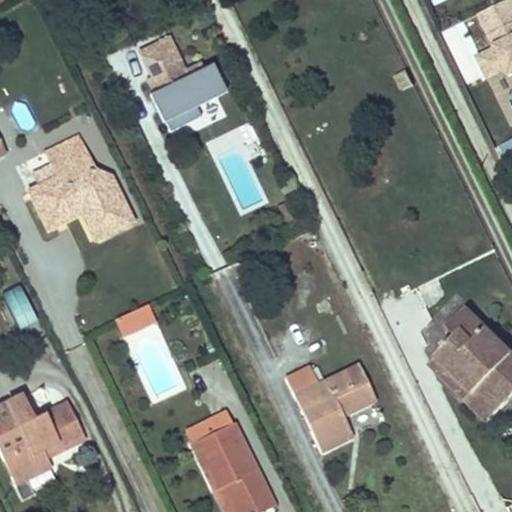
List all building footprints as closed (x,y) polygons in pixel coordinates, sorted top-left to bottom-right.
[(477,56),(489,80),(506,71),(510,78),(511,76),(511,0),(510,0),(466,22),(482,54),(477,56)] [(217,99),(200,65),(184,73),(168,40),(139,54),(151,79),(146,81),(156,101),(161,99),(165,108),(158,111),(169,133),(200,118),(195,109),(217,99)] [(400,88),(411,83),(404,68),(394,73),(400,88)] [(57,176),(37,186),(51,214),(77,202),(83,214),(95,237),(131,219),(119,194),(111,198),(97,172),(79,136),(45,152),(57,176)] [(506,161),(511,157),(511,139),(499,147),(506,161)] [(110,176),(97,172),(111,198),(119,194),(110,176)] [(51,214),(37,186),(29,190),(48,230),(83,214),(77,202),(51,214)] [(291,204),(279,210),(288,229),(300,223),(291,204)] [(39,325),(21,290),(4,298),(22,334),(39,325)] [(148,304),(115,320),(122,336),(155,320),(148,304)] [(511,352),(510,351),(508,352),(507,354),(461,310),(444,328),(454,338),(435,357),(471,392),(462,401),(485,424),(511,395),(511,352)] [(435,357),(426,367),(462,401),(471,392),(435,357)] [(341,416),(357,408),(374,400),(359,367),(325,383),(319,369),(313,372),(311,369),(285,381),(293,397),(318,451),(320,456),(353,441),(341,416)] [(0,407),(0,457),(2,463),(13,458),(22,477),(47,465),(42,453),(57,446),(60,452),(82,441),(66,406),(32,421),(21,398),(0,407)] [(215,422),(220,431),(233,425),(229,415),(215,422)] [(193,444),(220,431),(215,422),(188,435),(193,444)] [(220,431),(193,444),(216,491),(224,487),(236,511),(263,511),(273,507),(233,425),(220,431)] [(13,458),(2,463),(15,487),(50,470),(47,465),(22,477),(13,458)] [(236,511),(224,487),(216,491),(225,511),(236,511)]
